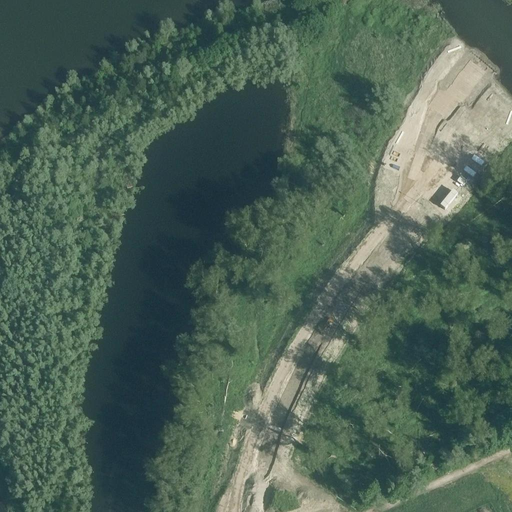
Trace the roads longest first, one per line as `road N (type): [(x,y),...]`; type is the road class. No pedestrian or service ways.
road 1 (tertiary): [(357,273),(301,345),(237,511)]
road 2 (tertiary): [(253,511),(282,415),(357,273)]
road 3 (tertiary): [(511,77),(357,273)]
